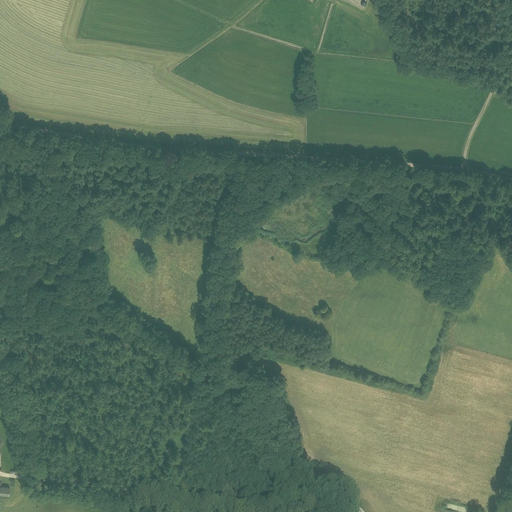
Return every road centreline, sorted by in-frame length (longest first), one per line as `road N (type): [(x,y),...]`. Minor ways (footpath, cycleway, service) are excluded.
road 1 (track): [(282,495),(227,501),(35,477),(0,326)]
road 2 (track): [(252,153),(138,146),(0,124)]
road 3 (track): [(252,153),(463,168)]
road 4 (track): [(463,168),(500,69),(491,0)]
